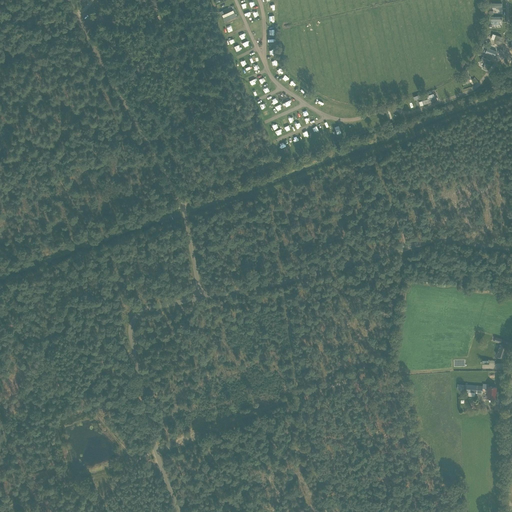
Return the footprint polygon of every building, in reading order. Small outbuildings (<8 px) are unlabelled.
[(234,37),(242,34),(239,29),(232,32),(234,37)] [(487,48),(485,53),(495,56),(497,51),(487,48)] [(461,72),(464,84),(471,82),(468,71),(461,72)] [(506,74),(505,72),(495,76),(497,81),(507,77),(506,74)] [(497,356),(499,357),(504,358),(508,346),(501,344),(497,356)] [(488,386),(488,384),(483,384),(483,385),(466,384),(465,392),(482,393),(483,388),(488,389),(487,398),(495,398),(496,387),(488,386)]
